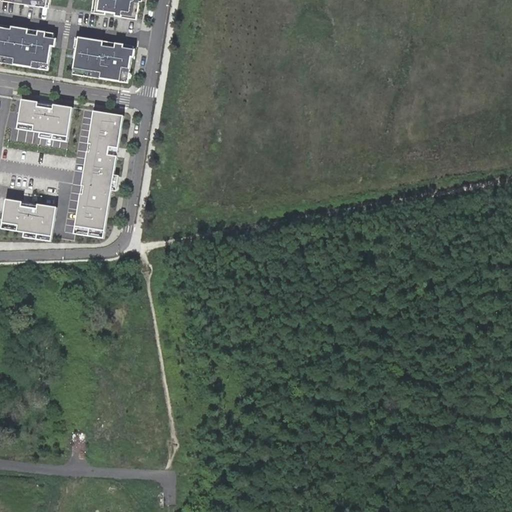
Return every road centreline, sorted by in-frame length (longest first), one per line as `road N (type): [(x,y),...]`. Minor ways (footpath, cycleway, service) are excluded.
road 1 (track): [(126,240),(142,250),(511,177)]
road 2 (residential): [(147,103),(126,240),(115,251),(0,257)]
road 3 (residential): [(0,78),(147,103)]
